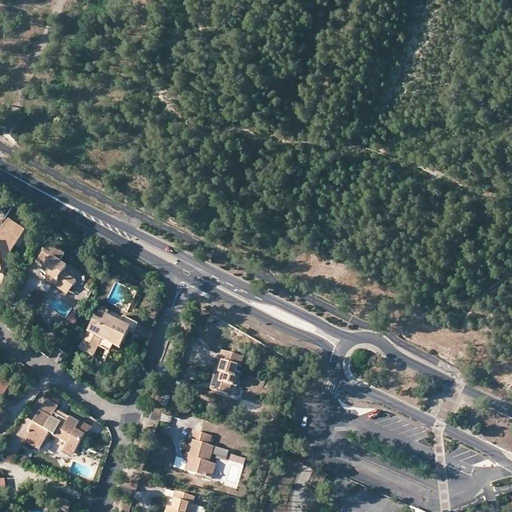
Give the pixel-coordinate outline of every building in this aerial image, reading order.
[(0,260),(2,261),(1,258),(8,257),(25,231),(8,220),(0,232),(0,260)] [(65,255),(52,247),(46,249),(45,251),(40,258),(36,263),(44,269),(41,272),(47,275),(46,277),(46,279),(47,281),(47,282),(48,282),(59,290),(59,289),(61,291),(64,287),(70,291),(76,282),(63,273),(67,267),(60,262),(65,255)] [(70,291),(64,287),(61,291),(67,295),(70,291)] [(129,331),(134,334),(138,325),(123,318),(120,324),(106,317),(109,312),(101,308),(80,350),(94,357),(101,341),(120,350),(129,331)] [(233,386),(237,388),(242,375),(237,373),(239,368),(242,369),(245,360),(222,353),(211,390),(229,396),(233,386)] [(0,430),(10,417),(0,409),(0,400),(11,386),(0,378),(0,430)] [(171,397),(164,394),(160,405),(167,407),(171,397)] [(64,448),(74,454),(84,436),(76,431),(80,423),(70,418),(67,422),(54,414),(58,407),(46,400),(34,423),(25,418),(17,432),(19,433),(26,436),(23,441),(40,450),(49,434),(67,444),(64,448)] [(76,431),(84,436),(93,429),(81,422),(80,423),(76,431)] [(192,461),(189,473),(212,480),(217,465),(210,463),(215,448),(210,447),(213,438),(193,432),(190,442),(193,443),(188,459),(192,461)] [(188,463),(188,459),(193,443),(190,442),(184,462),(188,463)] [(62,452),(72,458),(74,454),(64,448),(62,452)] [(229,460),(230,452),(215,451),(214,459),(229,460)] [(317,471),(311,485),(319,489),(326,475),(317,471)] [(197,511),(199,508),(193,506),(195,499),(175,493),(173,499),(176,500),(173,509),(171,511),(197,511)] [(66,511),(72,511),(75,505),(62,501),(60,510),(66,511)]
